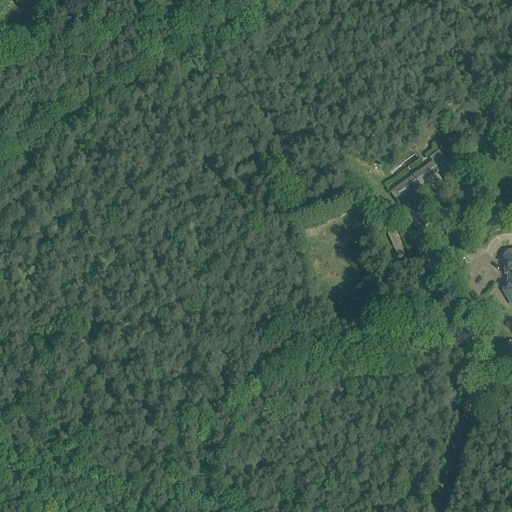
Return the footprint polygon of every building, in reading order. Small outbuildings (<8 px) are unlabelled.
[(473,112),(457,120),(465,137),(481,130),(473,112)] [(421,189),(429,183),(426,181),(439,172),(451,189),(461,181),(442,154),(389,192),(418,232),(428,225),(407,195),(419,186),(421,189)] [(388,235),(399,259),(405,256),(395,232),(388,235)] [(445,256),(447,261),(454,258),(452,252),(445,256)] [(511,337),(501,345),(510,358),(511,356),(511,337)]
